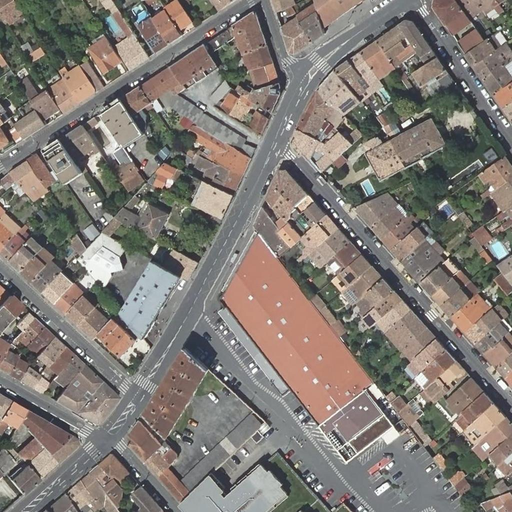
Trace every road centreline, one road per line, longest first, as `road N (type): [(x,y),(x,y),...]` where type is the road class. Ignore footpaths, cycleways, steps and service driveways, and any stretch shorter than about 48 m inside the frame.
road 1 (residential): [(511,402),(272,145)]
road 2 (residential): [(0,166),(255,0)]
road 3 (primary): [(272,145),(183,324),(135,395)]
road 4 (residential): [(0,267),(135,395)]
road 5 (residential): [(410,0),(511,145)]
road 6 (primary): [(404,0),(323,54),(303,77)]
